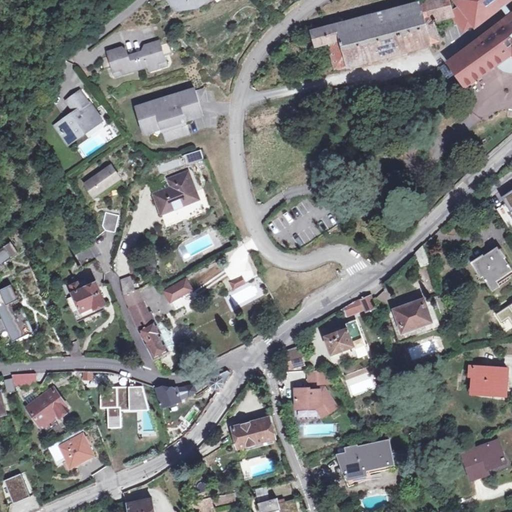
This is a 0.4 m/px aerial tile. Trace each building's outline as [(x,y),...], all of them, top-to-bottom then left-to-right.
[(165,0),(175,12),(187,10),(196,7),(202,4),(209,0),(165,0)] [(452,18),(450,11),(447,0),(426,0),(311,31),(316,46),(328,43),(335,68),(346,66),(347,67),(413,50),(419,74),(417,75),(419,82),(438,76),(452,68),(465,87),(511,54),(511,13),(472,44),(472,46),(436,69),(424,73),(421,62),(431,59),(428,46),(429,45),(429,44),(438,42),(433,23),(436,23),(435,21),(452,18)] [(466,0),(457,7),(472,26),(504,0),(466,0)] [(457,7),(450,11),(452,18),(464,32),(472,26),(457,7)] [(159,42),(147,46),(149,50),(147,51),(134,55),(138,68),(146,66),(148,73),(159,69),(157,64),(165,62),(163,57),(171,55),(167,44),(160,46),(159,42)] [(121,54),(118,55),(117,50),(106,54),(107,58),(100,60),(99,60),(103,71),(111,69),(112,73),(120,71),(121,76),(132,73),(131,71),(138,68),(134,55),(127,57),(126,53),(121,54)] [(185,122),(181,109),(190,106),(189,102),(193,95),(195,94),(194,90),(135,109),(143,136),(151,133),(152,136),(161,133),(165,143),(189,135),(185,122)] [(74,114),(55,127),(68,145),(99,122),(79,93),(66,102),(74,114)] [(203,117),(195,94),(193,95),(189,102),(190,106),(181,109),(185,122),(203,117)] [(184,156),(187,165),(203,160),(200,151),(184,156)] [(84,186),(93,199),(120,180),(110,167),(84,186)] [(188,173),(171,180),(174,188),(171,189),(153,197),(163,217),(200,200),(188,173)] [(115,233),(120,216),(107,213),(102,229),(115,233)] [(502,219),(506,225),(511,221),(511,220),(508,214),(502,219)] [(0,253),(0,268),(20,257),(13,245),(0,253)] [(428,258),(423,245),(416,252),(421,268),(430,265),(428,258)] [(90,247),(75,254),(82,269),(97,262),(90,247)] [(493,291),(503,284),(502,283),(510,277),(511,275),(511,271),(511,270),(511,269),(497,249),(484,258),(483,256),(472,263),(481,279),(484,277),(493,291)] [(135,291),(130,276),(120,280),(124,295),(135,291)] [(231,284),(235,289),(245,283),(242,277),(231,284)] [(193,290),(187,280),(187,279),(165,292),(171,302),(193,290)] [(92,305),(94,308),(103,304),(105,303),(95,282),(87,286),(85,281),(79,283),(78,281),(69,285),(72,292),(71,292),(79,310),(92,305)] [(139,295),(130,301),(133,306),(129,308),(135,321),(149,313),(139,295)] [(371,296),(363,300),(365,306),(367,311),(375,307),(374,305),(374,304),(371,296)] [(361,297),(355,301),(359,309),(365,306),(363,300),(361,297)] [(359,309),(355,301),(344,307),(348,315),(360,311),(359,309)] [(423,301),(396,311),(403,332),(431,321),(423,301)] [(23,308),(14,312),(0,318),(0,328),(5,326),(10,337),(31,327),(23,308)] [(149,313),(135,321),(143,340),(154,359),(168,352),(168,351),(173,349),(175,344),(172,338),(167,336),(162,338),(159,333),(161,332),(152,312),(149,313)] [(356,349),(366,345),(356,320),(346,324),(347,328),(325,337),(332,354),(354,346),(356,349)] [(82,356),(76,342),(66,345),(71,357),(82,356)] [(301,348),(285,354),(291,370),(307,364),(301,348)] [(474,389),(494,391),(494,394),(506,394),(507,369),(469,366),(469,376),(474,376),(474,389)] [(203,387),(208,384),(210,386),(218,391),(232,372),(229,370),(194,385),(171,389),(160,387),(157,388),(162,405),(184,398),(203,387)] [(324,371),(308,371),(308,381),(317,380),(317,383),(332,383),(324,371)] [(11,374),(12,378),(13,382),(23,381),(34,380),(33,372),(23,373),(16,373),(11,374)] [(13,382),(12,378),(3,380),(7,392),(15,390),(15,388),(13,382)] [(60,416),(69,409),(53,387),(28,406),(42,424),(57,412),(60,416)] [(146,388),(101,387),(102,410),(110,410),(110,429),(123,431),(124,414),(142,413),(153,413),(146,388)] [(310,390),(310,388),(296,389),(297,408),(311,407),(311,405),(316,405),(317,407),(323,416),(337,407),(324,388),(320,388),(320,390),(310,390)] [(271,422),(261,425),(260,420),(232,427),(238,448),(275,438),(271,422)] [(71,469),(95,456),(81,430),(48,448),(58,467),(67,462),(71,469)] [(367,470),(395,464),(389,440),(358,448),(357,446),(347,448),(348,453),(338,456),(346,479),(368,474),(367,470)] [(487,466),(502,460),(502,462),(505,461),(498,441),(462,454),(471,481),(489,474),(487,466)] [(125,470),(118,454),(108,458),(111,465),(115,475),(125,470)] [(23,474),(4,482),(16,507),(32,499),(23,474)] [(254,489),(257,502),(269,499),(266,486),(254,489)] [(269,499),(257,502),(260,511),(265,511),(283,508),(283,511),(298,511),(295,498),(278,502),(277,497),(269,499)] [(154,511),(152,499),(127,504),(129,511),(154,511)]
